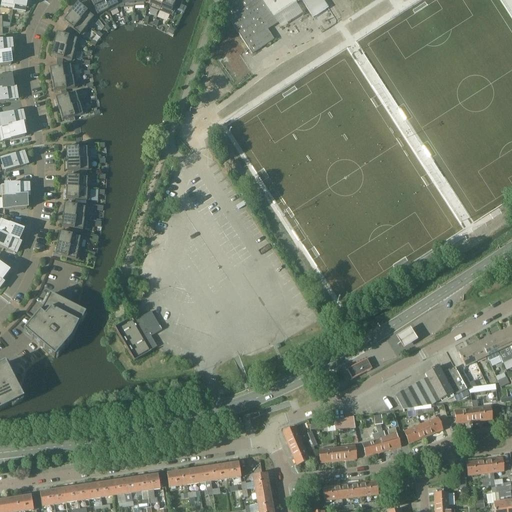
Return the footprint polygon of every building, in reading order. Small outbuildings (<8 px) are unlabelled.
[(2,0),(1,6),(13,8),(14,0),(2,0)] [(13,8),(13,10),(25,12),(26,8),(28,9),(29,0),(14,0),(13,8)] [(90,0),(98,15),(109,10),(109,9),(104,0),(90,0)] [(104,0),(109,9),(118,5),(118,4),(115,0),(104,0)] [(151,0),(150,5),(151,5),(150,8),(160,12),(164,0),(151,0)] [(164,0),(160,12),(159,12),(173,17),(178,6),(175,5),(177,0),(164,0)] [(225,0),(219,5),(220,6),(226,16),(227,17),(228,18),(237,33),(249,50),(251,53),(251,54),(260,48),(266,44),(274,39),(268,29),(266,26),(275,20),(273,17),(295,3),(299,0),(300,0),(312,18),(328,8),(326,4),(323,0),(225,0)] [(94,18),(77,4),(70,13),(71,13),(89,28),(95,21),(94,19),(94,18)] [(89,28),(71,13),(63,22),(80,36),(80,35),(83,37),(90,29),(89,28)] [(171,28),(167,33),(173,36),(176,31),(171,28)] [(77,39),(57,34),(53,45),(54,45),(77,52),(77,51),(79,41),(77,41),(77,39)] [(11,40),(0,40),(0,53),(10,53),(12,53),(11,40)] [(54,45),(51,56),(71,62),(71,61),(75,62),(78,51),(77,51),(77,52),(54,45)] [(0,66),(11,65),(10,53),(0,53),(0,66)] [(57,68),(49,69),(51,81),(52,81),(75,77),(73,67),(70,67),(70,66),(62,67),(57,68)] [(11,76),(0,77),(0,90),(13,88),(11,76)] [(75,77),(52,81),(54,92),(61,91),(66,90),(77,88),(76,77),(75,77)] [(0,103),(17,100),(15,88),(13,88),(0,90),(0,103)] [(62,97),(56,99),(59,110),(78,104),(75,94),(67,96),(62,97)] [(78,104),(59,110),(62,121),(84,115),(81,103),(78,104)] [(21,112),(0,116),(0,129),(22,125),(24,125),(21,112)] [(0,142),(25,137),(22,125),(0,129),(0,142)] [(90,148),(66,148),(66,160),(67,160),(91,159),(96,159),(96,149),(90,149),(90,148)] [(10,155),(0,159),(5,173),(27,165),(23,153),(11,157),(10,155)] [(91,159),(67,160),(67,172),(91,171),(91,159)] [(66,177),(65,189),(66,189),(66,188),(87,189),(87,178),(86,178),(73,177),(66,177)] [(28,184),(1,185),(2,198),(4,198),(26,197),(28,197),(28,184)] [(66,189),(65,200),(72,200),(78,201),(90,201),(97,202),(98,191),(90,190),(90,189),(87,189),(66,188),(66,189)] [(26,197),(4,198),(4,210),(27,209),(26,197)] [(64,205),(62,217),(63,217),(86,220),(88,208),(64,205)] [(63,217),(62,228),(85,231),(87,220),(86,220),(63,217)] [(0,226),(0,233),(18,242),(18,241),(23,230),(2,221),(0,226)] [(0,247),(15,254),(20,242),(18,241),(18,242),(0,233),(0,247)] [(60,233),(57,244),(58,244),(80,250),(83,239),(72,236),(66,235),(60,233)] [(58,244),(55,255),(78,261),(81,250),(80,250),(58,244)] [(259,282),(260,286),(285,275),(279,263),(264,270),(268,278),(259,282)] [(9,271),(0,264),(0,279),(1,281),(9,271)] [(40,313),(24,332),(54,358),(72,337),(73,338),(86,314),(50,295),(40,313)] [(116,318),(125,317),(124,302),(115,302),(116,318)] [(132,322),(119,330),(136,359),(149,351),(149,352),(157,347),(151,336),(162,330),(151,312),(140,319),(133,323),(132,322)] [(511,327),(511,328),(501,333),(508,347),(509,347),(511,344),(511,327)] [(408,329),(394,339),(401,351),(416,341),(408,329)] [(503,364),(511,359),(511,354),(509,347),(508,347),(501,333),(490,338),(499,357),(500,357),(503,364)] [(489,362),(499,357),(490,338),(479,343),(486,357),(487,357),(489,362)] [(479,343),(468,348),(475,362),(486,357),(479,343)] [(457,353),(464,367),(475,362),(468,348),(457,353)] [(372,369),(367,359),(346,370),(347,370),(348,370),(352,379),(351,379),(352,380),(372,369)] [(0,411),(24,399),(5,363),(0,365),(0,411)] [(427,379),(396,396),(404,410),(414,408),(415,410),(430,408),(430,406),(431,405),(439,401),(446,397),(448,400),(453,397),(454,397),(456,402),(469,395),(469,394),(470,394),(469,391),(468,392),(458,374),(454,368),(442,374),(438,367),(425,374),(427,379)] [(469,383),(463,372),(458,374),(468,392),(469,391),(473,389),(472,388),(469,383)] [(501,388),(509,384),(506,377),(498,381),(501,388)] [(473,389),(469,391),(470,394),(481,392),(489,391),(487,386),(472,388),(473,389)] [(472,401),(472,409),(473,422),(491,420),(490,407),(478,408),(477,401),(472,401)] [(456,424),(473,422),(472,409),(454,411),(456,424)] [(381,415),(374,416),(375,426),(383,424),(381,415)] [(353,417),(334,420),(334,422),(335,431),(355,429),(353,417)] [(437,419),(421,426),(426,438),(442,430),(437,419)] [(310,425),(310,431),(327,428),(328,432),(335,431),(334,422),(310,425)] [(409,445),(426,438),(421,426),(404,433),(409,445)] [(283,433),(290,449),(302,444),(295,427),(283,433)] [(385,438),(384,432),(378,433),(384,452),(401,448),(397,435),(395,429),(387,431),(389,437),(385,438)] [(366,457),(384,452),(378,433),(372,435),(374,441),(362,444),(366,457)] [(314,447),(317,446),(314,439),(310,440),(308,441),(310,446),(312,445),(313,447),(311,448),(312,452),(315,451),(314,447)] [(297,466),(309,460),(302,444),(290,449),(297,466)] [(354,446),(337,448),(339,461),(356,459),(354,446)] [(320,464),(339,461),(337,448),(319,451),(320,464)] [(503,472),(501,459),(484,461),(485,474),(486,479),(487,486),(490,486),(503,485),(502,480),(494,481),(493,473),(503,472)] [(466,463),(468,476),(485,474),(484,461),(466,463)] [(239,463),(226,465),(228,479),(241,477),(239,463)] [(215,474),(210,474),(211,482),(228,479),(226,465),(214,467),(215,474)] [(214,467),(197,469),(199,484),(205,483),(206,491),(205,491),(205,496),(213,495),(212,490),(211,482),(210,474),(215,474),(214,467)] [(197,469),(179,472),(180,479),(186,478),(187,485),(199,484),(197,469)] [(179,472),(167,474),(169,488),(187,485),(186,478),(180,479),(179,472)] [(457,473),(459,489),(466,488),(464,472),(457,473)] [(252,476),(254,488),(269,486),(267,474),(252,476)] [(158,475),(146,477),(150,504),(152,504),(157,503),(157,498),(154,499),(153,490),(160,489),(158,475)] [(143,500),(142,500),(142,505),(150,504),(146,477),(133,479),(136,493),(141,492),(143,500)] [(131,493),(136,493),(133,479),(122,480),(124,494),(126,503),(126,507),(134,506),(133,502),(132,502),(131,493)] [(479,480),(480,487),(487,486),(486,479),(479,480)] [(111,482),(113,496),(124,494),(122,480),(111,482)] [(101,498),(113,496),(111,482),(99,484),(101,498)] [(378,495),(376,482),(358,484),(360,497),(378,495)] [(99,484),(87,486),(89,500),(101,498),(99,484)] [(358,484),(341,486),(342,499),(360,497),(358,484)] [(511,511),(511,485),(511,486),(510,484),(503,485),(506,511),(511,511)] [(493,504),(494,511),(506,511),(503,485),(490,486),(491,494),(492,494),(493,504)] [(89,500),(87,486),(75,487),(77,501),(89,500)] [(254,488),(255,494),(256,500),(271,498),(269,486),(254,488)] [(325,501),(342,499),(341,486),(323,488),(325,501)] [(75,487),(63,489),(65,503),(77,501),(75,487)] [(52,491),(54,505),(65,503),(63,489),(52,491)] [(439,511),(449,511),(449,505),(454,505),(453,494),(447,495),(447,493),(443,493),(443,489),(436,490),(436,494),(434,494),(435,511),(439,511)] [(42,506),(54,505),(52,491),(40,492),(42,506)] [(31,496),(19,498),(20,504),(13,506),(14,511),(21,511),(33,510),(31,496)] [(20,504),(19,498),(1,501),(2,511),(14,511),(13,506),(20,504)] [(273,509),(271,498),(256,500),(258,511),(273,509)] [(483,501),(476,502),(476,509),(484,508),(483,501)]
